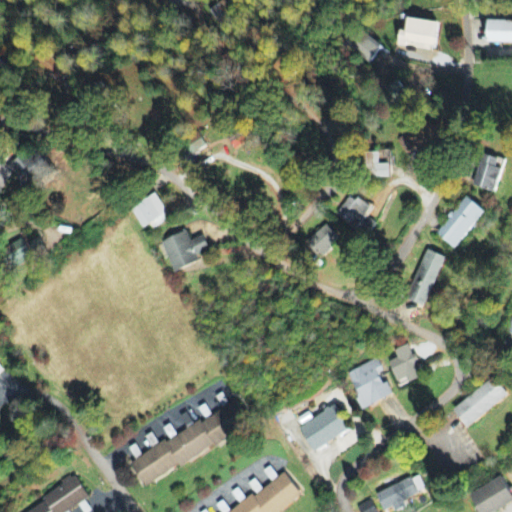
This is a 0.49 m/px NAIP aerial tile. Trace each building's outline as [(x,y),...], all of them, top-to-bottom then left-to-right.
[(439,23),(407,19),(406,32),(399,31),(397,44),(436,48),(439,23)] [(488,43),(511,43),(511,21),(489,21),(488,43)] [(370,63),(381,45),(354,29),(344,46),(370,63)] [(61,84),(69,74),(43,50),(34,59),(61,84)] [(406,155),(425,143),(417,130),(398,142),(406,155)] [(177,160),(181,167),(209,150),(199,134),(183,144),(189,153),(177,160)] [(10,164),(24,184),(51,166),(42,152),(28,161),(24,155),(10,164)] [(390,164),(380,165),(380,154),(372,154),(372,179),(390,179),(390,164)] [(496,193),(505,162),(482,155),(473,186),(496,193)] [(146,232),(170,216),(156,195),(132,211),(146,232)] [(373,208),(349,196),(337,218),(368,235),(374,224),(367,220),(373,208)] [(458,250),(485,211),(465,197),(437,236),(458,250)] [(321,258),(340,241),(326,225),(307,243),(321,258)] [(204,236),(191,242),(186,232),(162,244),(176,274),(200,262),(198,257),(211,250),(204,236)] [(27,245),(33,257),(45,250),(38,238),(27,245)] [(33,261),(23,240),(4,249),(14,270),(33,261)] [(427,307),(445,257),(426,250),(408,300),(427,307)] [(395,351),(398,360),(391,362),(398,388),(421,381),(411,346),(395,351)] [(347,373),(364,410),(394,397),(388,383),(383,385),(379,374),(383,372),(378,360),(347,373)] [(510,400),(498,380),(453,408),(466,428),(510,400)] [(146,489),(250,425),(235,401),(131,465),(146,489)] [(315,454),(350,431),(333,406),(299,429),(315,454)] [(278,511),(301,494),(283,472),(231,511),(278,511)] [(382,509),(424,494),(418,477),(376,493),(382,509)] [(497,511),(511,504),(511,496),(502,478),(470,496),(478,511),(497,511)] [(83,511),(93,506),(77,481),(28,511),(83,511)]
